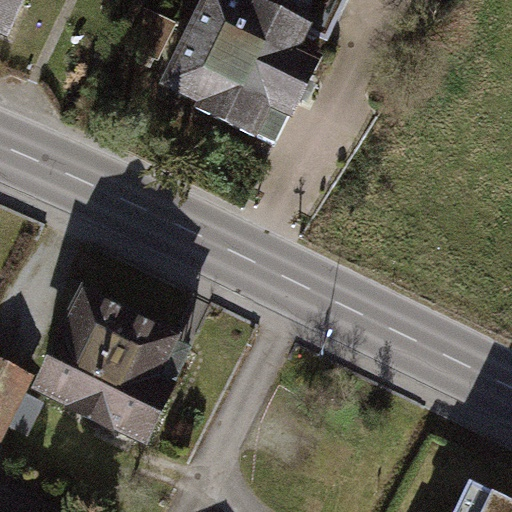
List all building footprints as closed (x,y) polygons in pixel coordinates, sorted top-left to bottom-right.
[(0,0),(0,27),(12,0),(0,0)] [(222,2),(210,28),(186,16),(163,62),(187,73),(176,95),(263,138),(277,110),(299,121),(324,71),(302,60),(310,45),(299,40),(306,25),(255,0),(253,0),(247,14),(222,2)] [(167,337),(78,293),(32,387),(67,404),(66,408),(104,427),(106,423),(138,439),(163,387),(146,379),(167,337)] [(0,418),(23,374),(0,362),(0,418)] [(511,511),(511,507),(476,490),(464,511),(511,511)]
